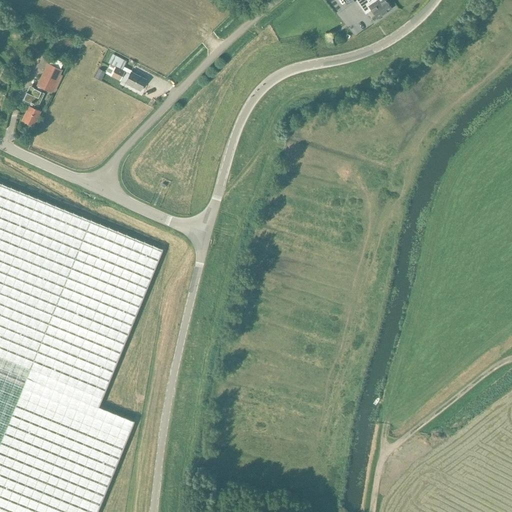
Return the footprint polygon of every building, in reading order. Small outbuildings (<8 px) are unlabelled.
[(22,0),(21,3),(36,11),(40,3),(35,0),(22,0)] [(374,0),(367,5),(377,19),(392,9),(385,0),(374,0)] [(58,28),(53,38),(56,40),(62,30),(58,28)] [(336,33),(325,35),(328,47),(339,44),(336,33)] [(120,80),(140,91),(146,80),(131,72),(130,75),(125,72),(125,71),(122,70),(126,61),(113,54),(108,63),(110,64),(105,73),(110,76),(120,81),(120,80)] [(47,63),(36,86),(38,87),(42,89),(51,93),(62,70),(47,63)] [(42,89),(38,87),(36,90),(30,86),(22,103),(29,106),(22,120),(34,126),(41,112),(33,108),(35,105),(38,107),(44,93),(41,92),(42,89)] [(0,511),(97,511),(134,422),(99,407),(163,249),(0,182),(0,511)]
